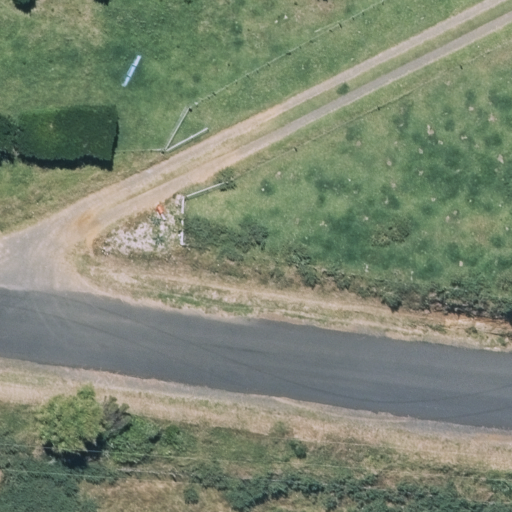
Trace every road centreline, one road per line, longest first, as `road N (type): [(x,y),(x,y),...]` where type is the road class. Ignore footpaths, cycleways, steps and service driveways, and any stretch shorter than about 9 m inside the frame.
road 1 (track): [(0,256),(511,5)]
road 2 (unclassified): [(511,390),(0,318)]
